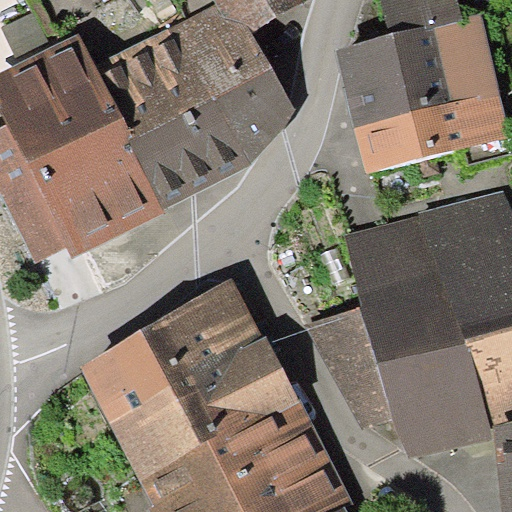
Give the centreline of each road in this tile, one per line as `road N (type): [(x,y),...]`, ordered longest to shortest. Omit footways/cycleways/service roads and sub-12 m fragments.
road 1 (residential): [(227,245),(390,473),(452,511)]
road 2 (residential): [(227,245),(285,176),(341,0)]
road 3 (residential): [(0,359),(227,245)]
